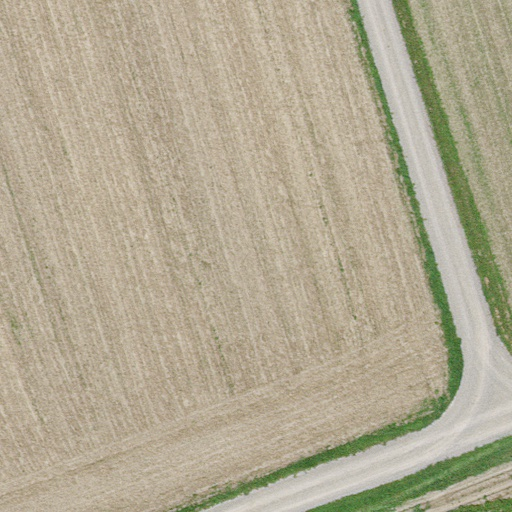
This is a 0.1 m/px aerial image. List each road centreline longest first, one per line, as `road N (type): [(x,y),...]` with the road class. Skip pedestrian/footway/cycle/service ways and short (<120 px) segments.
road 1 (track): [(506,430),(373,0)]
road 2 (track): [(511,427),(282,511)]
